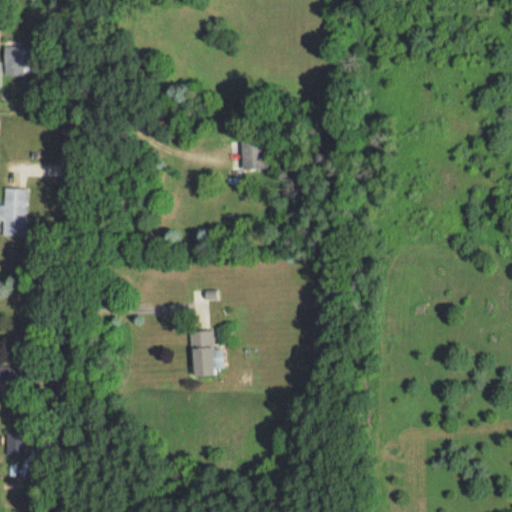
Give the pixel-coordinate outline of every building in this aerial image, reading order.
[(3,75),(34,75),(34,46),(3,46),(3,75)] [(270,139),(240,139),(240,169),(270,169),(270,139)] [(3,204),(0,203),(0,220),(1,220),(1,235),(26,236),(27,188),(3,187),(3,204)] [(192,377),(214,376),(212,330),(190,331),(192,377)] [(6,453),(23,453),(23,432),(6,432),(6,453)]
